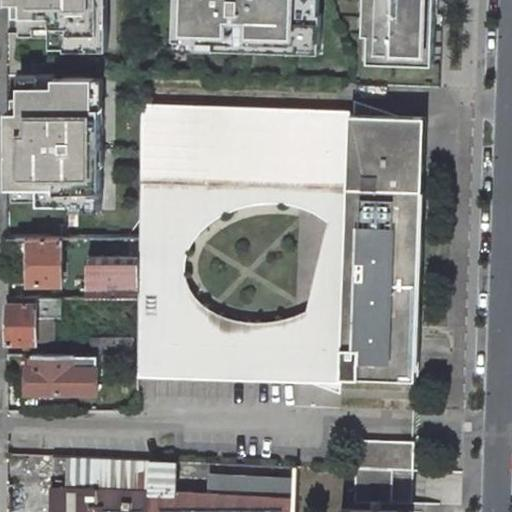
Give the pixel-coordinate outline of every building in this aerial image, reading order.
[(7,0),(8,2),(17,2),(16,0),(22,0),(22,26),(22,33),(52,33),(52,49),(100,49),(100,24),(95,24),(94,0),(7,0)] [(174,0),(173,50),(327,55),(328,0),(174,0)] [(447,0),(370,0),(368,39),(378,40),(376,62),(443,67),(447,0)] [(41,77),(41,74),(20,74),(20,111),(8,111),(8,186),(39,186),(39,203),(68,203),(68,209),(101,209),(101,108),(95,108),(95,78),(55,77),(55,87),(41,86),(41,77)] [(55,87),(55,77),(41,77),(41,86),(55,87)] [(337,370),(337,368),(343,369),(342,376),(355,377),(368,377),(418,379),(428,116),(373,114),(373,122),(359,121),(361,114),(141,105),(141,237),(140,255),(140,296),(140,333),(139,368),(297,374),(304,355),(312,358),(311,360),(311,361),(311,363),(311,364),(312,366),(314,367),(315,365),(331,370),(333,373),(335,372),(337,370)] [(140,255),(141,237),(31,238),(31,283),(62,283),(62,259),(70,259),(71,266),(88,266),(88,296),(140,296),(140,255)] [(62,317),(62,297),(37,297),(37,303),(8,303),(8,343),(37,343),(37,317),(62,317)] [(94,354),(137,353),(137,336),(94,337),(94,354)] [(76,369),(76,354),(33,354),(33,367),(28,367),(30,391),(100,391),(98,366),(76,369)] [(364,467),(365,439),(357,439),(356,467),(358,467),(364,467)] [(365,439),(364,467),(395,468),(415,469),(415,455),(416,441),(365,439)] [(357,502),(394,503),(394,485),(395,468),(364,467),(358,467),(357,492),(357,502)]
